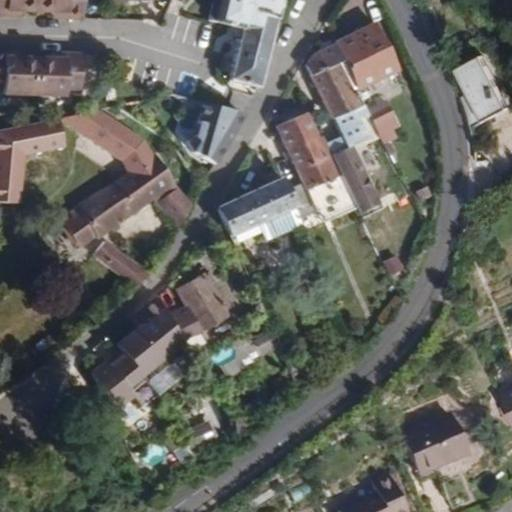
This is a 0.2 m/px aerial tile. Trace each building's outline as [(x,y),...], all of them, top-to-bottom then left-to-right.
[(0,0),(0,16),(6,17),(6,11),(20,12),(53,13),(66,13),(66,19),(82,19),(82,0),(0,0)] [(221,0),(222,0),(216,1),(214,6),(213,6),(209,22),(233,28),(232,31),(236,38),(240,39),(229,82),(257,89),(277,0),(221,0)] [(334,44),(349,75),(356,89),(396,69),(374,25),(334,44)] [(3,85),(62,92),(63,86),(77,87),(81,52),(66,50),(65,55),(52,54),(21,50),(8,49),(8,43),(0,42),(0,78),(3,79),(3,85)] [(349,75),(334,44),(315,53),(309,58),(304,66),(331,119),(358,106),(344,77),(349,75)] [(451,73),(476,124),(506,110),(481,59),(451,73)] [(184,159),(218,168),(232,113),(186,100),(180,123),(193,126),(184,159)] [(286,192),(293,207),(298,220),(350,196),(331,156),(320,132),(314,135),(303,109),(274,126),(301,184),(286,192)] [(369,118),(376,145),(396,140),(389,113),(369,118)] [(350,196),(358,212),(376,204),(349,147),(331,156),(350,196)] [(173,185),(148,161),(74,208),(75,210),(69,214),(72,218),(62,225),(78,247),(94,235),(96,239),(173,185)] [(228,236),(293,207),(286,192),(277,172),(255,181),(260,191),(216,210),(228,236)] [(190,207),(175,187),(154,202),(176,228),(190,207)] [(148,276),(103,242),(92,255),(133,288),(148,276)] [(217,289),(207,272),(202,275),(201,274),(174,289),(187,313),(180,317),(190,335),(226,317),(224,313),(230,310),(221,296),(223,295),(219,288),(217,289)] [(137,329),(114,347),(120,355),(136,377),(140,383),(187,349),(180,340),(154,297),(137,311),(146,323),(137,329)] [(129,318),(137,329),(146,323),(137,311),(129,318)] [(140,383),(152,399),(199,365),(187,349),(140,383)] [(88,372),(109,414),(128,399),(120,389),(136,377),(120,355),(102,369),(99,364),(88,372)] [(128,399),(136,411),(152,399),(140,383),(136,377),(120,389),(128,399)] [(511,385),(499,392),(511,415),(511,385)] [(466,453),(449,414),(400,436),(417,474),(466,453)] [(189,441),(209,432),(204,421),(183,430),(189,441)] [(405,511),(387,474),(370,482),(375,493),(353,503),(355,507),(343,511),(405,511)]
